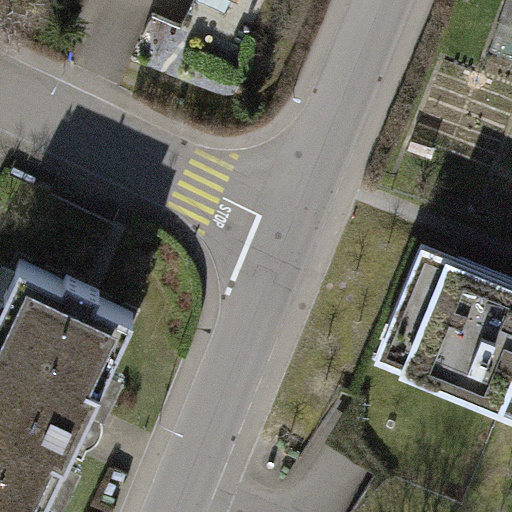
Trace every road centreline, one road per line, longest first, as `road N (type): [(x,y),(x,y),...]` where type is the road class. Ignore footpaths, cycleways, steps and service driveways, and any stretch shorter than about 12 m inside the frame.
road 1 (residential): [(0,93),(292,225)]
road 2 (residential): [(182,490),(292,225)]
road 3 (residential): [(292,225),(382,0)]
